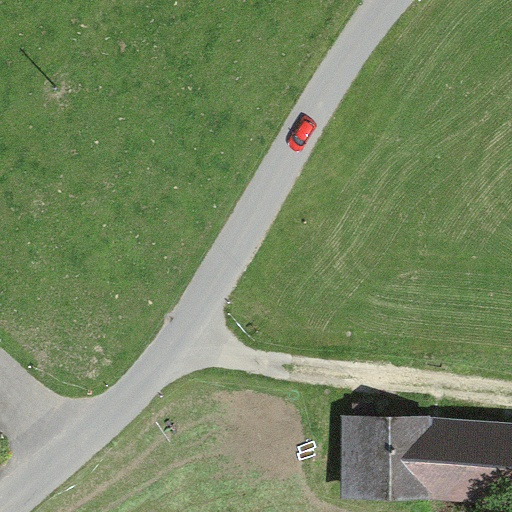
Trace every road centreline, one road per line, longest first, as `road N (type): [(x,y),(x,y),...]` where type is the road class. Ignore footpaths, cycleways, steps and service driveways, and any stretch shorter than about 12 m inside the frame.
road 1 (residential): [(394,0),(297,148),(195,345),(17,511)]
road 2 (track): [(511,398),(249,372),(195,345)]
